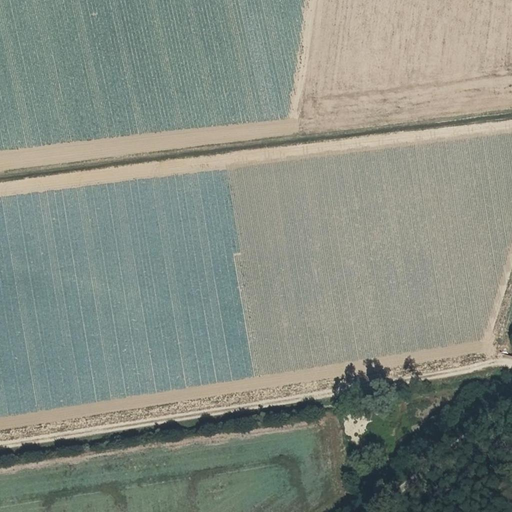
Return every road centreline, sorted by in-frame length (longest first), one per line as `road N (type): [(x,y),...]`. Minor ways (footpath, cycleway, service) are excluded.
road 1 (track): [(0,445),(511,365)]
road 2 (track): [(511,401),(371,511)]
